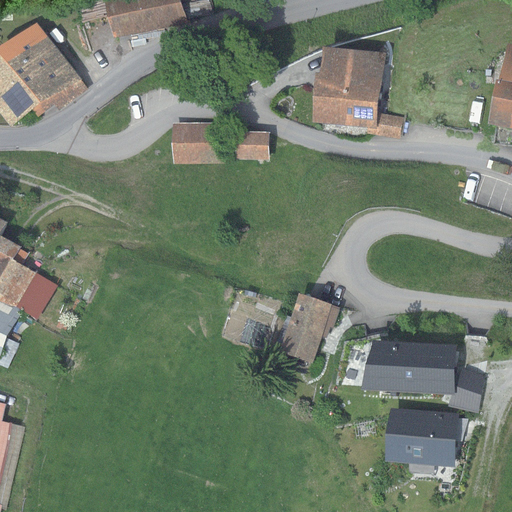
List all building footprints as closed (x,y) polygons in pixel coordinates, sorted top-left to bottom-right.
[(179,0),(104,0),(112,35),(184,20),(179,0)] [(34,19),(0,43),(0,51),(37,103),(50,94),(75,76),(34,19)] [(511,43),(505,42),(494,80),(511,83),(511,43)] [(385,53),(320,47),(312,121),(368,126),(373,127),(375,112),(385,53)] [(37,103),(0,51),(0,113),(8,124),(37,103)] [(75,76),(50,94),(59,107),(84,89),(75,76)] [(511,83),(494,80),(485,124),(511,129),(511,83)] [(404,117),(375,112),(373,127),(368,126),(368,133),(399,140),(404,117)] [(228,122),(172,124),(174,163),(230,161),(228,122)] [(268,132),(236,131),(236,158),(267,158),(268,132)] [(0,301),(15,309),(34,272),(9,259),(16,245),(0,237),(0,301)] [(56,283),(34,272),(15,309),(21,311),(37,320),(56,283)] [(340,307),(300,293),(292,316),(285,314),(274,349),(312,362),(321,336),(326,338),(330,326),(333,327),(340,307)] [(0,354),(21,311),(15,309),(0,301),(0,354)] [(502,334),(464,335),(463,366),(498,358),(502,334)] [(424,344),(367,341),(365,390),(450,394),(453,345),(424,344)] [(461,370),(449,405),(477,413),(484,377),(461,370)] [(0,511),(2,504),(0,503),(0,471),(11,423),(1,421),(5,404),(0,402),(0,511)] [(458,414),(388,407),(383,461),(408,463),(407,473),(433,475),(434,465),(453,467),(455,442),(462,442),(467,419),(458,418),(458,414)]
